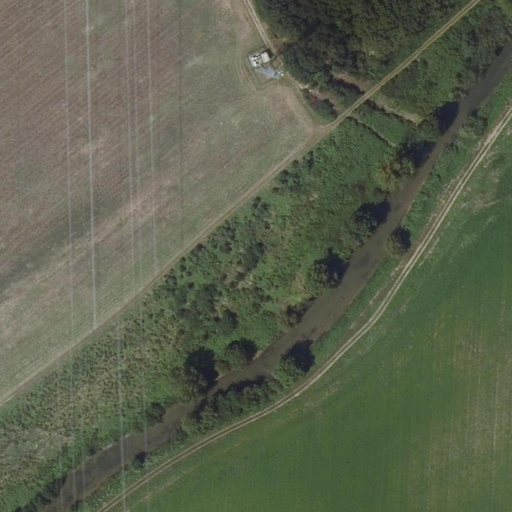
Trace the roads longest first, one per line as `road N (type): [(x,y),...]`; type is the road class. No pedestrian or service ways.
road 1 (track): [(316,116),(309,145),(126,306),(0,403)]
road 2 (track): [(246,0),(316,116),(335,121),(469,0)]
